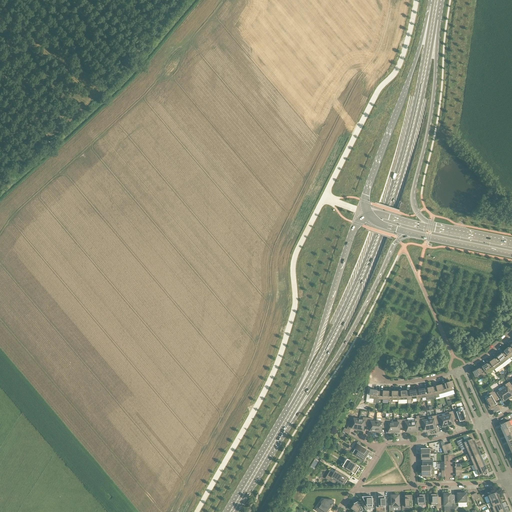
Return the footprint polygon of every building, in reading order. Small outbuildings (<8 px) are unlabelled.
[(504,352),(502,354),(502,353),(497,357),(497,358),(502,364),(510,359),(504,352)] [(497,358),(495,360),(495,359),(489,363),(490,363),(495,370),(502,364),(497,358)] [(490,363),(488,365),(487,364),(482,367),(482,368),(483,368),(487,375),(495,370),(490,363)] [(483,368),(482,368),(480,369),(474,372),(478,380),(487,375),(483,368)] [(445,385),(442,386),(444,394),(453,391),(450,382),(445,384),(445,385)] [(511,390),(511,388),(508,383),(504,386),(505,389),(503,390),(508,398),(509,397),(510,398),(511,396),(511,394),(510,392),(511,390)] [(442,386),(442,385),(436,386),(436,387),(434,388),(433,388),(435,396),(436,398),(440,398),(439,395),(444,394),(442,386)] [(425,390),(426,398),(427,401),(436,399),(436,398),(435,396),(433,388),(434,388),(433,387),(427,388),(427,389),(425,390)] [(419,391),(416,391),(417,399),(426,398),(425,390),(425,389),(419,390),(419,391)] [(379,404),(379,400),(380,392),(377,392),(377,391),(371,390),(370,399),(374,399),(374,403),(379,404)] [(407,392),(408,400),(408,404),(411,404),(411,400),(417,399),(416,391),(416,390),(410,391),(410,392),(407,392)] [(508,398),(503,390),(500,392),(498,390),(493,392),(498,400),(501,398),(503,402),(507,400),(507,399),(508,398)] [(389,392),(383,391),(383,392),(380,392),(379,400),(389,401),(389,392)] [(407,392),(407,391),(401,391),(401,392),(398,393),(398,401),(408,400),(407,392)] [(392,393),(389,392),(389,401),(398,401),(398,393),(398,392),(392,392),(392,393)] [(498,400),(493,392),(488,394),(489,397),(485,399),(488,405),(490,410),(494,407),(497,405),(495,402),(498,400)] [(459,419),(460,422),(463,421),(463,422),(468,420),(466,416),(465,416),(463,410),(459,411),(457,409),(453,410),(453,411),(456,420),(459,419)] [(453,411),(448,413),(448,412),(445,413),(446,413),(445,414),(445,416),(448,426),(449,425),(450,426),(454,425),(452,421),(456,420),(453,411)] [(448,426),(445,416),(442,417),(441,415),(436,416),(438,424),(441,423),(443,428),(442,428),(447,427),(446,426),(448,426)] [(421,427),(419,419),(419,416),(416,417),(416,419),(414,419),(414,422),(411,422),(412,433),(416,433),(416,432),(418,431),(417,428),(421,427)] [(438,424),(436,416),(431,417),(431,420),(428,420),(430,431),(434,430),(434,429),(436,429),(436,428),(435,425),(438,424)] [(367,427),(368,418),(363,418),(362,420),(360,420),(357,430),(361,431),(362,430),(363,430),(364,427),(367,427)] [(375,433),(376,422),(373,422),(373,419),(368,418),(367,427),(370,427),(370,431),(371,431),(371,432),(375,433)] [(430,431),(428,420),(425,421),(424,418),(419,419),(421,427),(424,427),(424,430),(424,431),(426,430),(426,431),(430,431)] [(343,431),(348,435),(350,432),(349,431),(351,428),(353,429),(353,430),(357,430),(360,420),(354,419),(353,423),(351,422),(346,429),(345,428),(343,431)] [(385,429),(385,420),(380,420),(379,423),(376,422),(375,433),(380,433),(380,432),(381,432),(382,429),(385,429)] [(394,434),(394,423),(391,423),(390,420),(385,420),(385,429),(388,429),(388,432),(388,433),(390,433),(390,434),(394,434)] [(403,429),(402,420),(397,420),(397,423),(394,423),(394,434),(398,434),(398,433),(400,433),(400,429),(403,429)] [(412,433),(411,422),(408,423),(407,420),(402,420),(403,429),(406,429),(406,432),(408,432),(408,433),(412,433)] [(500,425),(503,431),(511,427),(509,421),(505,423),(505,421),(500,423),(501,425),(500,425)] [(503,431),(505,436),(511,433),(511,427),(503,431)] [(462,450),(466,448),(475,445),(473,439),(470,440),(469,438),(464,440),(465,442),(464,443),(460,445),(462,450)] [(357,444),(354,449),(355,449),(352,454),(364,461),(370,452),(367,450),(357,444)] [(466,448),(469,454),(478,450),(475,445),(466,448)] [(478,450),(469,454),(465,455),(465,456),(467,455),(469,460),(467,461),(468,461),(471,459),(480,456),(478,450)] [(427,463),(433,463),(433,457),(430,457),(430,454),(421,455),(421,460),(427,460),(427,463)] [(482,461),(480,456),(471,459),(474,465),(482,461)] [(360,467),(347,459),(342,467),(355,475),(360,467)] [(485,467),(482,461),(474,465),(476,470),(485,467)] [(421,466),(422,472),(434,471),(434,468),(433,468),(433,463),(427,463),(427,466),(421,466)] [(487,472),(485,467),(476,470),(478,476),(482,474),(483,475),(483,476),(488,476),(488,475),(487,472)] [(349,478),(336,470),(334,473),(330,471),(325,479),(334,484),(336,481),(344,485),(349,478)] [(437,510),(442,508),(441,498),(438,498),(438,494),(435,495),(434,493),(431,494),(432,495),(431,495),(431,497),(430,498),(431,501),(431,506),(435,506),(437,510)] [(487,497),(490,502),(499,498),(496,493),(493,494),(492,493),(488,493),(489,496),(487,497)] [(454,504),(451,504),(451,494),(444,494),(444,511),(452,511),(455,511),(454,504)] [(454,496),(454,504),(458,504),(458,503),(467,503),(467,494),(463,494),(461,494),(458,494),(458,495),(454,496)] [(405,499),(402,499),(402,511),(410,510),(410,507),(412,507),(412,495),(405,496),(405,499)] [(415,498),(415,506),(425,505),(425,495),(419,495),(420,498),(415,498)] [(386,497),(385,497),(380,497),(380,496),(379,496),(379,497),(376,498),(376,508),(385,508),(385,498),(386,498),(386,497)] [(399,496),(394,496),(393,496),(393,498),(389,498),(389,511),(393,511),(393,508),(399,508),(399,504),(400,504),(400,500),(399,500),(399,496)] [(360,501),(366,511),(372,507),(372,505),(373,505),(373,498),(372,498),(372,497),(366,497),(360,501)] [(492,508),(501,504),(499,498),(490,502),(492,508)] [(334,500),(324,499),(324,505),(321,505),(319,508),(318,507),(316,511),(317,511),(327,511),(333,505),(334,505),(334,500)] [(361,511),(363,511),(358,502),(354,504),(354,505),(351,509),(354,511),(353,511),(361,511)]
